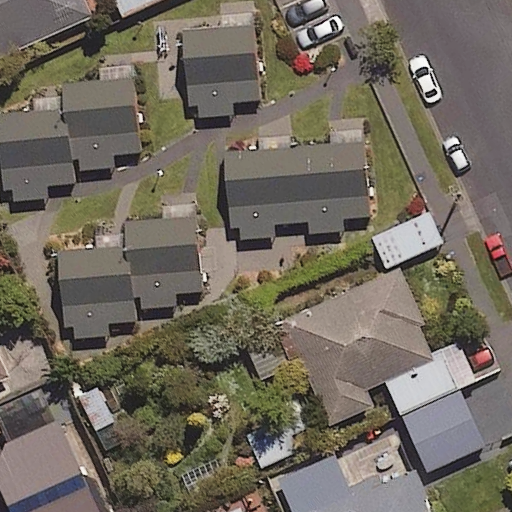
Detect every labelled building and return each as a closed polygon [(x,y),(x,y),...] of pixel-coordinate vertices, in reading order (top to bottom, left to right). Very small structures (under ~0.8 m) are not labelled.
[(0,0),(0,56),(94,15),(87,0),(0,0)] [(256,23),(183,29),(187,84),(261,78),(256,23)] [(135,76),(64,82),(66,108),(69,135),(140,129),(135,76)] [(66,108),(0,114),(0,149),(1,166),(71,160),(69,135),(66,108)] [(367,139),(226,150),(230,205),(371,195),(367,139)] [(199,214),(128,220),(130,246),(133,273),(204,267),(199,214)] [(442,244),(429,214),(374,238),(387,268),(442,244)] [(130,246),(61,253),(66,304),(135,298),(133,273),(130,246)] [(428,323),(402,265),(285,317),(332,422),(376,403),(370,389),(437,358),(422,325),(428,323)] [(0,380),(9,376),(0,355),(0,380)] [(482,448),(459,395),(404,419),(427,472),(482,448)] [(102,511),(59,417),(6,441),(0,457),(0,486),(11,511),(102,511)] [(288,458),(274,421),(246,431),(261,468),(288,458)] [(438,511),(418,465),(310,511),(438,511)]
